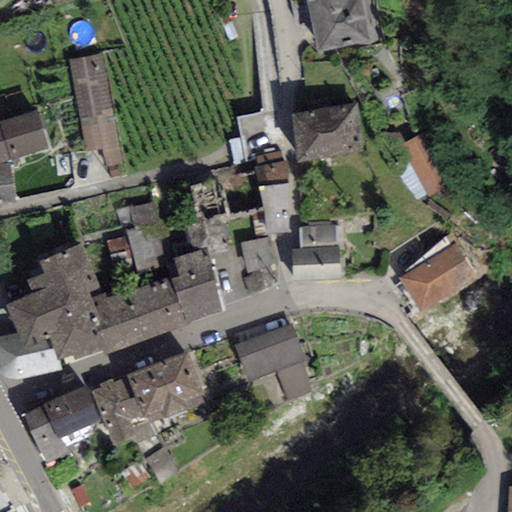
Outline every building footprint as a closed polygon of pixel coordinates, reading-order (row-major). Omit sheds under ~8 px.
[(305,0),(315,49),(374,38),(366,0),(305,0)] [(101,55),(69,61),(87,150),(102,147),(106,168),(122,164),(101,55)] [(357,101),(292,109),(298,157),(363,149),(357,101)] [(0,155),(45,142),(35,109),(0,119),(0,155)] [(397,143),(422,196),(457,179),(431,126),(397,143)] [(10,163),(0,163),(0,205),(14,204),(10,163)] [(286,180),(258,183),(264,205),(266,231),(286,231),(286,180)] [(181,197),(190,240),(228,233),(219,190),(181,197)] [(135,262),(175,253),(162,198),(122,207),(135,262)] [(459,237),(399,273),(419,305),(479,268),(459,237)] [(101,294),(80,240),(38,256),(43,267),(25,276),(32,287),(6,300),(18,329),(0,334),(0,371),(17,380),(61,368),(58,355),(72,349),(75,354),(102,345),(103,350),(219,306),(206,242),(171,254),(177,270),(101,294)] [(338,250),(291,251),(292,276),(339,275),(338,250)] [(276,284),(270,264),(251,270),(252,275),(244,278),(249,292),(276,284)] [(313,391),(290,326),(237,344),(249,378),(277,369),(288,400),(313,391)] [(213,394),(190,341),(126,368),(129,375),(90,391),(85,385),(22,411),(45,463),(74,451),(66,431),(99,417),(113,448),(159,428),(154,418),(213,394)]
